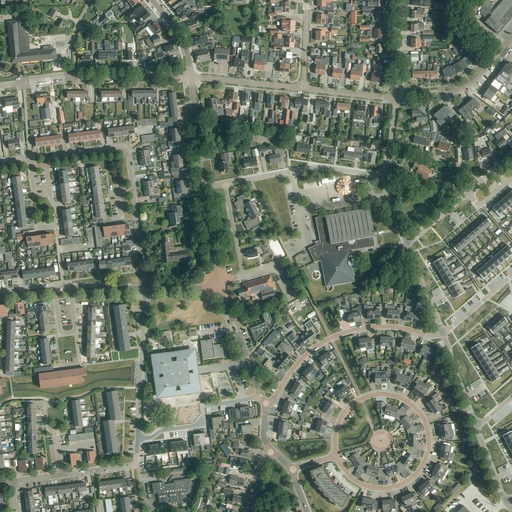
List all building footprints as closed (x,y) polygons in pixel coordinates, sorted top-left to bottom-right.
[(136,0),(133,0),(126,6),(125,7),(125,6),(120,10),(122,13),(128,9),(131,6),(132,8),(139,2),(136,0)] [(174,10),(185,3),(183,0),(179,0),(171,6),(174,10)] [(270,0),(270,3),(271,3),(275,3),(274,8),(290,8),(290,3),(282,3),(277,3),(277,0),(270,0)] [(481,0),(480,5),(482,6),(481,14),(486,19),(484,22),(498,35),(511,19),(511,0),(503,0),(492,13),(490,12),(492,4),(489,4),(490,0),(481,0)] [(192,2),(187,2),(186,3),(182,6),(175,11),(178,15),(186,10),(185,9),(188,6),(188,5),(192,5),(192,2)] [(382,4),(382,3),(370,2),(368,2),(368,6),(362,6),(362,11),(374,11),(374,8),(377,8),(378,7),(382,8),(382,7),(383,6),(383,4),(382,4)] [(332,3),(317,3),(317,7),(326,7),(326,11),(328,11),(332,11),(333,3),(332,3)] [(138,14),(144,9),(140,4),(127,15),(124,17),(128,22),(131,19),(132,21),(139,15),(138,14)] [(475,12),(479,7),(477,5),(467,16),(471,20),(477,14),(475,12)] [(48,16),(54,19),(58,13),(58,12),(59,10),(54,7),(53,9),(52,9),(48,16)] [(269,13),(268,17),(276,17),(276,14),(277,14),(281,14),(281,13),(289,13),(290,8),(274,8),(269,8),(269,11),(272,11),(275,11),(275,13),(269,13)] [(190,9),(186,11),(179,16),(182,20),(190,15),(189,14),(192,11),(190,9)] [(150,15),(146,11),(141,15),(141,16),(138,19),(141,23),(150,15)] [(317,15),(317,19),(331,20),(334,20),(334,15),(334,12),(332,12),(332,11),(328,11),(328,15),(327,15),(325,15),(317,15)] [(95,23),(99,27),(103,25),(109,20),(105,15),(99,20),(95,23)] [(68,29),(71,24),(62,19),(61,19),(57,27),(61,29),(62,26),(64,27),(68,29)] [(202,26),(201,21),(199,22),(198,20),(186,24),(189,32),(201,27),(202,26)] [(30,52),(28,34),(26,34),(25,27),(20,28),(20,22),(17,22),(17,21),(8,22),(12,63),(57,59),(56,50),(53,50),(53,47),(43,48),(44,51),(30,52)] [(161,29),(156,23),(155,24),(153,21),(148,25),(149,26),(148,27),(154,34),(156,32),(157,32),(161,29)] [(134,24),(131,27),(135,32),(142,27),(139,23),(136,26),(134,24)] [(359,26),(359,30),(369,30),(369,29),(370,29),(370,32),(367,32),(367,34),(370,34),(382,34),(383,33),(383,31),(382,30),(378,30),(377,28),(374,28),(374,30),(374,25),(369,25),(369,26),(359,26)] [(137,33),(139,36),(146,30),(143,27),(137,33)] [(278,35),(274,34),(274,39),(274,43),(276,43),(294,44),(294,39),(282,39),(282,35),(278,35)] [(159,36),(152,39),(151,38),(146,40),(148,47),(150,46),(151,49),(155,47),(154,44),(161,42),(159,36)] [(205,45),(205,44),(208,43),(207,36),(192,39),(194,46),(199,45),(200,49),(205,48),(210,48),(211,47),(214,47),(213,43),(210,44),(205,45)] [(91,61),(91,55),(95,55),(94,43),(94,40),(90,40),(90,43),(90,51),(82,51),(82,61),(91,61)] [(126,52),(126,61),(132,60),(132,52),(133,52),(136,52),(136,44),(136,40),(133,40),(133,42),(133,44),(128,44),(128,48),(128,52),(126,52)] [(294,48),(294,44),(276,43),(274,43),(274,44),(271,43),(271,49),(274,49),(274,50),(282,51),(282,48),(294,48)] [(165,57),(165,56),(165,54),(166,53),(175,51),(173,45),(162,48),(160,48),(157,49),(158,52),(154,54),(155,60),(165,57)] [(105,47),(105,52),(103,52),(103,51),(99,51),(99,55),(99,61),(108,61),(108,47),(105,47)] [(108,61),(117,61),(117,54),(111,54),(111,51),(111,47),(108,47),(108,61)] [(215,49),(214,61),(217,62),(221,62),(229,62),(230,50),(215,49)] [(200,52),(195,53),(196,61),(202,60),(202,61),(210,60),(208,50),(200,51),(200,52)] [(249,52),(241,51),(241,54),(239,68),(244,69),(245,63),(248,63),(249,52)] [(286,58),(284,73),(289,73),(290,58),(292,58),(292,53),(287,52),(286,56),(286,58)] [(467,67),(472,63),(468,56),(466,53),(463,55),(465,58),(462,60),(467,67)] [(462,60),(460,56),(457,58),(458,60),(455,61),(457,64),(462,70),(467,67),(462,60)] [(321,60),(320,75),(324,75),(325,67),(326,67),(326,65),(329,66),(330,58),(325,57),(325,61),(321,60)] [(330,58),(329,66),(334,67),(332,78),(337,79),(338,64),(336,64),(336,59),(330,58)] [(433,72),(431,72),(431,78),(437,78),(437,67),(440,67),(440,58),(435,59),(435,64),(436,64),(436,65),(434,65),(434,69),(433,69),(433,72)] [(506,65),(503,70),(509,75),(511,76),(511,74),(511,63),(510,62),(507,66),(506,65)] [(457,64),(452,67),(456,74),(462,70),(457,64)] [(356,72),(355,80),(359,81),(360,74),(362,74),(363,65),(356,65),(356,66),(356,69),(356,72)] [(456,74),(452,67),(450,65),(442,71),(443,73),(446,79),(450,76),(451,78),(456,74)] [(503,70),(499,75),(505,80),(510,83),(511,81),(507,78),(509,75),(503,70)] [(505,80),(499,75),(495,81),(501,85),(505,80)] [(501,85),(495,81),(491,86),(498,90),(500,92),(503,87),(501,85)] [(498,90),(491,86),(487,91),(494,96),(498,90)] [(170,100),(176,99),(175,93),(167,94),(166,91),(162,92),(163,97),(169,96),(170,100)] [(487,91),(484,96),(490,101),(494,96),(487,91)] [(74,92),(67,92),(68,98),(73,98),(73,102),(76,102),(76,98),(75,98),(74,92)] [(88,92),(81,92),(81,98),(82,98),(86,98),(87,102),(90,102),(90,98),(88,98),(88,92)] [(109,98),(108,92),(101,92),(102,98),(107,98),(107,102),(110,102),(109,98)] [(122,92),(115,92),(115,98),(116,98),(120,98),(120,102),(124,102),(124,97),(122,97),(122,92)] [(237,93),(230,92),(229,96),(227,96),(227,99),(229,100),(229,102),(234,103),(234,100),(236,101),(237,93)] [(50,94),(43,95),(44,103),(45,102),(45,104),(48,103),(48,104),(51,104),(51,102),(50,94)] [(43,95),(36,96),(37,103),(40,103),(41,105),(44,104),(44,103),(43,95)] [(18,98),(12,99),(13,106),(13,110),(16,110),(17,109),(20,108),(20,105),(19,105),(18,98)] [(209,102),(210,110),(214,110),(215,117),(224,115),(223,109),(218,110),(217,105),(220,105),(219,98),(215,99),(215,101),(209,102)] [(288,98),(280,98),(280,104),(279,104),(279,108),(287,109),(288,98)] [(6,107),(6,111),(3,111),(3,118),(7,118),(6,113),(10,113),(9,107),(13,106),(12,99),(5,100),(6,107)] [(481,108),(474,99),(469,103),(474,109),(476,108),(478,110),(481,108)] [(474,109),(469,103),(464,108),(469,114),(470,115),(473,118),(474,116),(471,112),(474,109)] [(365,107),(358,106),(357,112),(358,112),(357,116),(364,116),(364,112),(365,112),(365,107)] [(455,114),(448,106),(446,108),(445,107),(440,111),(445,118),(447,116),(450,119),(455,114)] [(505,116),(510,109),(505,106),(501,113),(505,116)] [(371,116),(371,117),(371,119),(368,119),(367,126),(371,127),(371,119),(374,120),(374,124),(379,124),(380,116),(376,116),(377,108),(372,107),(371,116)] [(486,111),(492,117),(496,113),(489,107),(486,111)] [(51,118),(50,108),(41,110),(42,120),(51,118)] [(463,118),(465,121),(469,118),(470,120),(473,118),(470,115),(469,114),(464,108),(459,112),(464,118),(463,118)] [(427,121),(427,115),(421,116),(421,111),(420,111),(419,110),(417,110),(417,111),(412,112),(412,118),(416,117),(417,122),(427,121)] [(440,111),(435,116),(438,120),(436,122),(440,126),(445,122),(442,120),(445,118),(440,111)] [(464,124),(469,131),(472,129),(467,122),(464,124)] [(128,135),(135,135),(134,126),(129,127),(128,123),(126,123),(126,127),(127,127),(128,135)] [(127,127),(126,127),(122,128),(122,124),(119,124),(120,128),(121,128),(122,136),(128,135),(127,127)] [(109,125),(107,126),(107,127),(105,127),(106,136),(109,136),(109,138),(116,137),(115,129),(114,129),(110,129),(109,125)] [(121,128),(120,128),(116,128),(116,125),(113,125),(114,129),(115,129),(116,137),(122,136),(121,128)] [(180,135),(180,129),(174,130),(173,126),(166,127),(166,128),(167,131),(168,131),(168,133),(171,132),(171,136),(180,135)] [(95,140),(101,139),(100,130),(95,131),(95,127),(92,128),(93,131),(94,131),(95,140)] [(94,131),(93,131),(89,132),(88,128),(86,128),(87,132),(88,132),(89,141),(95,140),(94,131)] [(43,138),(43,134),(42,129),(40,129),(41,138),(42,138),(43,147),(49,146),(48,137),(47,137),(43,138)] [(88,132),(87,132),(83,133),(82,129),(80,129),(80,133),(81,133),(82,141),(89,141),(88,132)] [(81,133),(80,133),(77,134),(76,130),(74,130),(74,134),(75,134),(76,142),(82,141),(81,133)] [(75,134),(74,134),(70,134),(70,131),(67,131),(68,135),(69,135),(70,143),(76,142),(75,134)] [(17,139),(14,140),(15,149),(21,148),(20,141),(24,140),(23,132),(16,133),(17,139)] [(64,136),(61,136),(56,136),(55,132),(53,133),(53,137),(54,136),(55,145),(62,144),(62,143),(65,143),(64,136)] [(505,135),(501,132),(495,137),(498,140),(495,143),(500,149),(507,143),(502,137),(505,135)] [(54,136),(53,137),(50,137),(49,133),(47,134),(47,137),(48,137),(49,146),(55,145),(54,136)] [(442,136),(437,134),(434,142),(439,144),(437,149),(447,152),(450,145),(446,144),(448,138),(442,136)] [(42,138),(41,138),(37,139),(37,135),(34,135),(35,139),(36,147),(43,147),(42,138)] [(180,135),(171,136),(171,141),(169,141),(169,143),(168,143),(169,147),(176,146),(175,142),(181,142),(180,135)] [(14,140),(14,138),(10,138),(10,136),(4,136),(5,145),(8,144),(9,150),(15,149),(14,140)] [(430,140),(415,136),(413,144),(424,146),(428,147),(430,140)] [(334,150),(324,148),(320,148),(320,152),(323,152),(323,156),(335,158),(336,150),(336,147),(339,148),(340,140),(335,140),(334,147),(334,150)] [(297,144),(296,152),(310,154),(311,146),(297,144)] [(258,147),(260,154),(266,152),(266,151),(269,151),(268,145),(258,147)] [(140,159),(150,158),(149,153),(153,151),(152,147),(145,148),(145,151),(139,152),(140,159)] [(348,147),(347,152),(342,151),(341,155),(344,155),(343,159),(354,161),(355,158),(360,159),(362,148),(355,147),(355,148),(348,147)] [(483,158),(491,156),(489,149),(481,151),(480,147),(477,148),(479,156),(482,155),(483,158)] [(276,148),(275,152),(276,155),(269,157),(270,164),(281,162),(280,157),(284,156),(283,150),(276,148)] [(465,161),(473,160),(471,149),(464,150),(465,161)] [(374,164),(376,155),(368,154),(369,151),(366,151),(364,162),(367,163),(374,164)] [(176,152),(169,153),(170,157),(171,157),(172,159),(173,158),(174,162),(183,161),(182,155),(177,156),(176,152)] [(224,156),(218,156),(219,165),(220,164),(221,172),(228,171),(227,162),(230,161),(229,157),(224,158),(224,156)] [(150,163),(150,158),(140,159),(141,166),(147,165),(148,169),(155,168),(154,163),(150,163)] [(254,167),(257,166),(256,158),(243,160),(245,168),(254,167)] [(172,167),(171,167),(171,173),(179,172),(181,172),(181,168),(184,168),(183,161),(174,162),(174,163),(171,163),(172,167)] [(419,166),(414,163),(412,169),(417,171),(415,174),(427,181),(433,171),(420,165),(419,166)] [(68,176),(67,173),(71,172),(71,166),(61,168),(62,172),(59,172),(60,179),(68,177),(68,176)] [(98,167),(90,168),(86,169),(87,176),(91,176),(91,175),(99,173),(98,167)] [(91,175),(91,176),(87,176),(88,182),(92,182),(92,181),(100,180),(99,173),(91,175)] [(21,177),(18,177),(17,174),(9,175),(10,179),(13,178),(13,183),(9,184),(9,186),(13,186),(13,185),(22,184),(21,177)] [(453,175),(450,181),(458,185),(461,179),(453,175)] [(68,177),(60,179),(60,185),(69,184),(69,183),(68,179),(72,178),(72,176),(68,176),(68,177)] [(144,190),(154,189),(153,184),(157,182),(156,176),(149,177),(149,182),(143,183),(144,190)] [(186,187),(185,181),(183,181),(183,178),(172,179),(172,183),(176,182),(177,188),(186,187)] [(92,181),(92,182),(92,186),(89,186),(89,188),(89,189),(93,188),(93,187),(101,186),(100,180),(92,181)] [(73,182),(69,183),(69,184),(60,185),(61,191),(70,190),(69,189),(69,185),(73,185),(73,182)] [(456,188),(445,182),(444,185),(454,191),(456,188)] [(13,185),(13,186),(14,189),(10,190),(10,192),(14,192),(14,191),(22,190),(22,184),(13,185)] [(93,192),(89,192),(87,193),(87,195),(94,194),(93,193),(102,192),(101,186),(93,187),(93,188),(93,192)] [(186,187),(177,188),(173,189),(174,195),(174,202),(181,202),(180,198),(181,198),(181,194),(187,194),(186,187)] [(70,190),(61,191),(62,197),(70,196),(70,195),(70,191),(74,191),(73,188),(69,189),(70,190)] [(155,194),(154,189),(144,190),(145,197),(151,196),(152,199),(159,199),(158,194),(155,194)] [(14,191),(14,192),(15,196),(11,196),(11,199),(15,198),(15,197),(23,196),(22,190),(14,191)] [(93,193),(94,194),(94,198),(90,199),(90,201),(94,201),(94,200),(103,199),(102,192),(93,193)] [(70,196),(62,197),(63,204),(65,204),(71,203),(71,198),(75,197),(74,195),(70,195),(70,196)] [(247,213),(256,209),(254,205),(252,201),(250,202),(248,196),(244,198),(243,195),(237,198),(238,201),(234,203),(238,211),(242,208),(243,210),(245,209),(247,213)] [(15,197),(15,198),(16,202),(12,202),(12,205),(16,204),(16,203),(24,202),(23,196),(15,197)] [(505,197),(501,201),(507,208),(510,206),(511,208),(511,205),(511,204),(505,197)] [(94,200),(94,201),(95,204),(91,205),(91,207),(95,207),(95,206),(103,205),(103,199),(94,200)] [(501,201),(497,205),(503,212),(505,209),(508,212),(510,211),(507,208),(501,201)] [(16,203),(16,204),(17,208),(13,209),(13,211),(17,211),(17,210),(25,209),(24,202),(16,203)] [(95,206),(95,207),(96,211),(92,211),(92,214),(96,213),(96,212),(104,211),(103,205),(95,206)] [(183,217),(182,206),(177,207),(177,205),(171,206),(172,214),(169,214),(170,222),(168,222),(169,228),(178,227),(178,224),(180,223),(180,218),(183,217)] [(497,205),(492,209),(498,216),(501,213),(504,216),(505,215),(503,212),(497,205)] [(70,210),(62,211),(63,217),(71,216),(71,215),(71,211),(75,211),(74,208),(70,209),(70,210)] [(17,210),(17,211),(17,214),(13,215),(14,217),(18,217),(18,216),(26,215),(25,209),(17,210)] [(256,209),(247,213),(250,218),(247,219),(248,220),(244,223),(247,230),(252,227),(253,230),(259,227),(258,224),(261,223),(258,217),(259,217),(257,213),(258,212),(256,209)] [(353,251),(375,247),(373,237),(374,237),(369,209),(315,218),(320,243),(308,249),(315,263),(321,261),(326,287),(355,282),(352,269),(357,268),(354,253),(353,253),(353,251)] [(93,217),(93,220),(90,220),(90,223),(103,222),(103,218),(105,217),(104,211),(96,212),(96,213),(92,214),(92,217),(93,217)] [(18,216),(18,217),(18,221),(14,221),(14,223),(15,224),(19,223),(18,222),(27,221),(26,215),(18,216)] [(75,215),(71,215),(71,216),(63,217),(64,224),(72,222),(72,221),(71,218),(75,217),(75,215)] [(491,224),(483,215),(478,220),(486,229),(491,224)] [(486,229),(478,220),(474,224),(481,233),(486,229)] [(18,222),(19,223),(19,227),(15,227),(15,230),(19,229),(27,227),(27,221),(18,222)] [(72,222),(64,224),(65,230),(73,229),(73,228),(72,224),(76,223),(76,221),(72,221),(72,222)] [(481,233),(474,224),(469,228),(476,237),(481,233)] [(77,227),(73,228),(73,229),(65,230),(65,236),(74,235),(73,230),(77,230),(77,227)] [(476,237),(469,228),(464,232),(472,241),(476,237)] [(472,241),(464,232),(459,236),(467,245),(472,241)] [(186,255),(185,247),(174,248),(173,235),(161,237),(161,244),(160,244),(162,263),(172,262),(187,261),(187,255),(186,255)] [(467,245),(459,236),(455,240),(462,249),(467,245)] [(33,237),(27,238),(21,246),(21,247),(21,248),(22,249),(23,250),(24,250),(28,249),(28,248),(35,247),(33,237)] [(462,249),(455,240),(449,244),(457,253),(462,249)] [(284,255),(280,242),(272,244),(276,258),(284,255)] [(502,245),(500,247),(503,250),(509,256),(511,253),(511,251),(507,246),(504,248),(502,245)] [(247,252),(249,258),(258,256),(257,253),(261,253),(260,247),(254,248),(255,250),(247,252)] [(498,249),(496,250),(499,253),(504,260),(509,256),(503,250),(500,252),(498,249)] [(89,251),(84,252),(85,257),(86,262),(87,262),(88,269),(94,269),(93,261),(89,261),(88,257),(90,257),(90,252),(89,252),(89,251)] [(493,253),(492,254),(494,257),(500,264),(504,260),(499,253),(496,256),(493,253)] [(125,266),(132,266),(131,258),(126,258),(126,254),(123,254),(123,259),(124,259),(125,266)] [(119,267),(117,255),(117,260),(114,260),(113,255),(110,256),(111,260),(112,260),(113,268),(119,267)] [(112,260),(111,260),(108,261),(107,256),(104,257),(105,261),(106,261),(107,269),(113,268),(112,260)] [(489,256),(487,258),(490,261),(496,268),(500,264),(494,257),(492,259),(489,256)] [(87,262),(86,262),(82,262),(82,257),(79,258),(79,263),(80,262),(81,270),(88,269),(87,262)] [(106,261),(105,261),(101,262),(101,257),(98,257),(98,262),(99,262),(100,270),(107,269),(106,261)] [(441,258),(433,263),(436,268),(444,263),(442,260),(446,258),(445,257),(441,258)] [(80,262),(79,263),(76,263),(75,258),(73,259),(73,263),(74,263),(75,271),(81,270),(80,262)] [(67,262),(65,262),(63,262),(64,264),(65,270),(68,269),(69,272),(75,271),(74,263),(73,263),(70,264),(69,259),(66,260),(67,262)] [(485,260),(483,261),(486,264),(492,271),(496,268),(490,261),(487,263),(485,260)] [(444,263),(436,268),(439,273),(447,268),(445,265),(449,263),(448,261),(444,263)] [(18,279),(17,271),(13,271),(12,263),(8,263),(9,272),(10,272),(11,280),(18,279)] [(54,266),(54,268),(50,268),(49,264),(47,264),(47,269),(48,269),(49,276),(50,276),(56,276),(55,273),(59,272),(58,265),(54,266)] [(480,264),(479,265),(481,268),(487,275),(492,271),(486,264),(483,267),(480,264)] [(42,270),(41,270),(38,270),(37,265),(34,266),(35,270),(36,278),(43,277),(42,270)] [(48,269),(47,269),(44,269),(43,265),(40,265),(41,270),(42,270),(43,277),(43,278),(50,278),(50,276),(49,276),(48,269)] [(35,270),(31,271),(31,266),(28,267),(28,271),(29,271),(30,279),(36,278),(35,270)] [(447,268),(439,273),(442,278),(450,273),(448,270),(452,268),(451,266),(447,268)] [(29,271),(28,271),(25,272),(24,267),(22,267),(22,272),(23,272),(24,280),(30,279),(29,271)] [(10,272),(9,272),(6,272),(5,268),(2,268),(3,273),(4,273),(5,280),(11,280),(10,272)] [(476,268),(474,269),(477,272),(483,279),(487,275),(481,268),(479,271),(476,268)] [(450,273),(442,278),(445,283),(453,278),(451,275),(454,273),(453,271),(450,273)] [(243,284),(244,290),(238,292),(240,297),(242,296),(243,298),(261,292),(261,294),(263,300),(276,296),(274,291),(273,291),(273,289),(274,288),(271,276),(243,284)] [(453,278),(445,283),(448,288),(456,283),(454,280),(457,278),(456,276),(453,278)] [(456,283),(448,288),(451,293),(461,287),(465,285),(464,283),(460,285),(458,282),(456,283)] [(461,287),(451,293),(455,299),(465,293),(465,292),(468,290),(467,289),(464,291),(461,287)] [(16,304),(17,310),(18,315),(25,314),(23,303),(16,304)] [(88,308),(88,314),(96,315),(96,314),(96,310),(100,310),(101,306),(102,305),(101,305),(101,304),(91,304),(90,308),(88,308)] [(376,310),(373,310),(374,320),(380,319),(379,312),(382,312),(382,304),(379,304),(379,307),(376,307),(376,310)] [(388,304),(385,304),(384,312),(387,312),(387,319),(393,320),(393,311),(394,307),(388,306),(388,304)] [(8,317),(7,309),(10,308),(10,305),(7,305),(0,305),(0,313),(1,317),(8,317)] [(131,351),(124,305),(114,307),(121,352),(131,351)] [(373,306),(367,306),(367,305),(364,305),(364,313),(367,313),(368,320),(374,320),(373,310),(373,306)] [(47,313),(46,306),(38,307),(39,312),(35,313),(35,315),(39,315),(39,314),(47,313)] [(358,308),(352,309),(352,310),(353,313),(355,322),(361,321),(359,314),(362,313),(361,306),(357,307),(358,308)] [(393,311),(393,320),(399,320),(399,313),(402,313),(403,306),(400,306),(399,308),(397,308),(396,311),(393,311)] [(412,309),(411,307),(406,306),(404,314),(407,314),(405,321),(411,323),(414,310),(412,309)] [(346,309),(343,310),(345,317),(348,317),(349,324),(355,322),(353,313),(352,310),(349,311),(349,310),(346,311),(346,309)] [(413,314),(411,323),(417,324),(419,317),(422,318),(424,311),(420,310),(420,313),(417,312),(416,315),(413,314)] [(264,323),(250,329),(255,343),(273,324),(271,321),(268,311),(263,315),(264,319),(264,323)] [(39,315),(35,315),(36,319),(33,319),(34,322),(40,321),(40,320),(48,319),(47,313),(39,314),(39,315)] [(501,314),(496,319),(504,327),(506,330),(508,329),(505,326),(509,323),(501,314)] [(40,320),(40,321),(41,325),(37,325),(37,327),(41,327),(41,326),(49,325),(48,319),(40,320)] [(496,319),(491,323),(499,331),(501,334),(503,333),(500,330),(504,327),(496,319)] [(304,335),(310,343),(313,341),(312,340),(316,337),(315,336),(320,333),(318,329),(320,327),(316,322),(314,324),(311,320),(304,325),(307,329),(306,330),(308,332),(304,335)] [(491,323),(486,327),(494,336),(497,339),(498,337),(496,334),(499,331),(491,323)] [(41,326),(41,327),(41,331),(37,331),(38,334),(42,333),(42,332),(49,331),(49,325),(41,326)] [(166,336),(166,338),(171,338),(170,330),(162,331),(163,336),(166,336)] [(310,343),(304,335),(300,338),(298,336),(297,337),(294,333),(287,338),(296,350),(301,346),(302,347),(306,345),(306,346),(310,343)] [(386,347),(386,336),(383,336),(383,337),(381,337),(380,339),(377,339),(377,346),(386,347)] [(386,336),(386,347),(395,347),(395,339),(392,339),(392,338),(390,338),(390,337),(386,336)] [(364,338),(366,348),(372,347),(375,346),(374,339),(371,339),(370,338),(368,338),(368,337),(364,338)] [(356,342),(356,345),(355,345),(356,351),(361,350),(360,349),(366,348),(364,338),(361,338),(361,339),(359,340),(359,341),(356,342)] [(41,346),(50,345),(50,344),(49,344),(48,339),(41,340),(41,344),(37,345),(37,347),(42,347),(41,346)] [(406,350),(408,340),(405,339),(405,340),(402,339),(402,341),(399,340),(397,347),(406,350)] [(224,357),(222,344),(222,345),(214,346),(213,340),(201,341),(203,360),(215,358),(224,357)] [(408,340),(406,350),(415,352),(417,345),(414,344),(414,342),(411,342),(412,341),(408,340)] [(479,344),(471,349),(474,353),(474,354),(482,349),(480,346),(483,344),(482,342),(479,344)] [(279,359),(287,365),(289,362),(288,361),(291,358),(290,357),(294,352),(282,343),(277,349),(281,352),(280,353),(282,355),(279,359)] [(42,352),(51,351),(50,345),(41,346),(42,347),(42,351),(38,351),(38,353),(42,353),(42,352)] [(425,357),(429,348),(426,346),(426,347),(423,346),(423,347),(420,346),(417,353),(425,357)] [(482,349),(474,354),(477,358),(485,354),(483,350),(486,348),(485,347),(482,349)] [(429,348),(425,357),(423,360),(428,362),(430,359),(433,361),(436,354),(433,353),(434,351),(432,350),(432,349),(429,348)] [(43,358),(51,358),(51,357),(52,357),(51,351),(42,352),(43,357),(39,357),(39,360),(43,359),(43,358)] [(95,352),(87,352),(87,358),(90,358),(89,362),(97,361),(97,358),(98,358),(98,354),(105,355),(105,354),(105,352),(102,352),(102,351),(95,351),(95,352)] [(485,354),(477,358),(480,363),(488,358),(486,355),(489,353),(488,351),(485,354)] [(170,355),(153,355),(154,374),(164,375),(164,377),(156,380),(158,397),(176,396),(176,392),(181,391),(182,395),(193,394),(194,393),(195,392),(197,391),(198,388),(199,386),(198,378),(197,376),(195,374),(189,373),(189,371),(197,369),(195,356),(194,354),(192,353),(190,352),(177,355),(177,364),(173,364),(170,355)] [(336,358),(332,352),(329,353),(328,352),(326,354),(325,353),(323,355),(328,363),(330,366),(335,362),(333,360),(336,358)] [(328,363),(323,355),(320,357),(318,359),(319,360),(317,362),(321,368),(328,363)] [(488,358),(480,363),(483,368),(490,364),(491,363),(489,360),(492,358),(491,356),(488,358)] [(51,364),(51,358),(43,358),(43,359),(44,363),(39,364),(40,366),(44,366),(44,365),(51,364)] [(287,365),(279,359),(276,363),(274,361),(272,362),(269,359),(264,365),(268,368),(265,371),(271,375),(273,373),(276,375),(280,370),(280,371),(283,368),(284,368),(287,365)] [(490,364),(483,368),(486,373),(494,368),(492,365),(495,363),(494,361),(491,363),(490,364)] [(308,366),(306,369),(313,376),(319,369),(314,364),(312,366),(311,365),(309,367),(308,366)] [(494,368),(486,373),(489,378),(497,373),(495,370),(498,368),(497,366),(494,368)] [(81,370),(62,373),(39,377),(41,389),(83,383),(82,376),(87,376),(86,369),(80,369),(81,370)] [(313,376),(306,369),(303,371),(304,372),(302,374),(304,375),(301,377),(307,383),(313,376)] [(381,384),(381,374),(378,375),(378,369),(372,369),(372,371),(368,371),(368,380),(372,379),(372,377),(375,376),(375,384),(381,384)] [(387,376),(390,376),(390,369),(387,369),(387,372),(381,372),(381,374),(381,384),(387,384),(387,376)] [(404,375),(398,373),(399,371),(396,370),(394,377),(397,378),(394,385),(400,387),(403,378),(404,375)] [(497,373),(489,378),(490,378),(493,383),(500,378),(498,375),(501,373),(502,372),(500,371),(497,373)] [(408,381),(411,382),(413,375),(410,374),(409,377),(404,375),(403,378),(400,387),(406,388),(408,381)] [(416,386),(412,392),(417,395),(422,388),(420,386),(421,384),(419,382),(421,380),(418,378),(414,384),(416,386)] [(343,383),(338,387),(340,389),(346,396),(350,393),(346,387),(348,385),(344,379),(341,381),(343,383)] [(294,384),(292,387),(301,392),(306,384),(299,380),(298,383),(296,382),(295,384),(294,384)] [(301,392),(292,387),(290,389),(291,390),(290,392),(291,393),(290,396),(296,400),(301,392)] [(340,389),(338,387),(334,391),(332,388),(329,390),(334,396),(337,394),(341,400),(346,396),(340,389)] [(425,390),(422,388),(417,395),(421,399),(426,393),(428,395),(433,389),(430,387),(429,389),(426,388),(425,390)] [(104,422),(108,454),(118,453),(114,424),(113,425),(112,421),(121,420),(117,391),(107,393),(111,421),(104,422)] [(430,409),(437,404),(436,401),(438,400),(436,397),(439,396),(437,393),(431,397),(433,400),(426,404),(430,409)] [(333,410),(336,405),(330,401),(332,399),(325,395),(324,398),(326,399),(325,401),(327,403),(325,405),(333,410)] [(72,402),(73,408),(81,407),(80,406),(80,402),(84,402),(84,399),(80,400),(80,401),(72,402)] [(283,407),(292,410),(295,401),(288,399),(287,402),(286,401),(285,404),(284,403),(283,407)] [(385,402),(381,403),(381,415),(385,415),(390,416),(392,407),(387,406),(387,407),(385,407),(385,402)] [(306,404),(303,412),(301,412),(300,416),(305,418),(309,405),(306,404)] [(437,404),(430,409),(433,414),(439,410),(441,412),(447,408),(445,405),(443,407),(441,405),(439,406),(437,404)] [(333,410),(325,405),(324,408),(321,407),(320,409),(317,407),(316,410),(322,414),(324,411),(330,415),(333,410)] [(81,407),(73,408),(73,409),(72,409),(72,414),(81,413),(81,412),(81,408),(85,408),(85,406),(80,406),(81,407)] [(230,421),(250,418),(250,416),(254,415),(253,408),(249,408),(249,407),(245,407),(245,406),(241,407),(241,408),(240,408),(240,409),(235,409),(229,410),(230,421)] [(292,410),(283,407),(282,410),(282,413),(283,413),(282,416),(289,419),(292,410)] [(398,409),(392,407),(390,416),(395,418),(397,420),(404,410),(401,408),(399,411),(397,410),(398,409)] [(404,410),(397,420),(400,421),(403,426),(411,420),(407,416),(406,417),(405,415),(407,412),(404,410)] [(81,413),(72,414),(73,421),(82,419),(82,415),(86,414),(85,412),(81,412),(81,413)] [(324,418),(321,417),(313,415),(313,419),(315,419),(315,422),(317,423),(317,426),(326,428),(327,422),(323,421),(324,418)] [(82,419),(73,421),(73,422),(75,422),(75,427),(83,426),(82,421),(86,420),(86,418),(82,419)] [(277,428),(288,429),(289,420),(281,419),(281,422),(279,422),(279,425),(278,425),(277,428)] [(411,420),(403,426),(406,430),(407,433),(419,429),(418,426),(414,427),(413,425),(414,425),(411,420)] [(253,425),(246,426),(245,422),(235,423),(236,430),(242,429),(242,435),(254,433),(253,425)] [(448,422),(440,423),(441,426),(439,426),(440,429),(439,429),(439,432),(449,431),(452,430),(451,424),(448,425),(448,422)] [(326,428),(317,426),(316,428),(313,428),(313,430),(310,430),(309,433),(316,435),(317,432),(324,434),(326,428)] [(288,429),(277,428),(277,431),(278,432),(278,434),(279,434),(279,437),(287,438),(287,435),(291,435),(292,430),(288,429)] [(408,436),(408,440),(406,440),(406,441),(408,441),(418,441),(418,436),(416,436),(416,434),(420,432),(419,429),(407,433),(408,436)] [(453,430),(452,430),(449,431),(439,432),(440,436),(441,435),(441,438),(443,438),(443,441),(452,439),(452,436),(454,436),(453,430)] [(511,432),(503,436),(505,441),(511,437),(511,434),(511,433),(511,431),(511,432)] [(194,441),(190,442),(192,452),(196,452),(195,447),(201,446),(199,434),(193,435),(194,441)] [(205,434),(199,434),(201,446),(206,445),(207,451),(211,451),(210,442),(209,437),(206,438),(205,434)] [(418,441),(408,441),(406,441),(406,442),(408,442),(409,447),(408,450),(419,453),(420,450),(416,449),(416,447),(418,447),(418,441)] [(234,442),(233,445),(233,448),(235,449),(234,452),(240,454),(240,456),(248,457),(249,451),(238,449),(239,446),(239,443),(234,442)] [(225,443),(220,447),(226,456),(232,453),(225,443)] [(440,448),(439,451),(449,453),(452,453),(453,448),(450,447),(451,444),(443,443),(443,446),(441,445),(441,448),(440,448)] [(12,447),(2,448),(2,449),(0,449),(0,455),(3,455),(3,451),(14,449),(14,447),(12,447)] [(360,457),(357,453),(356,450),(345,453),(346,457),(350,456),(351,457),(350,458),(353,463),(360,457)] [(408,450),(407,453),(404,451),(401,455),(402,455),(401,455),(404,457),(411,463),(414,458),(413,457),(414,456),(418,457),(419,453),(408,450)] [(96,463),(96,459),(95,451),(88,452),(89,464),(96,463)] [(449,453),(439,451),(439,454),(440,455),(439,457),(441,457),(440,460),(448,462),(449,453)] [(3,455),(0,455),(0,462),(4,462),(4,461),(3,457),(12,456),(12,453),(3,455)] [(71,455),(72,462),(72,466),(79,465),(78,454),(71,455)] [(247,466),(248,460),(232,457),(231,460),(230,460),(229,465),(239,467),(239,465),(247,466)] [(364,462),(360,457),(353,463),(356,467),(357,466),(358,468),(356,471),(359,473),(366,463),(364,462)] [(400,462),(398,463),(405,473),(408,471),(406,468),(407,466),(408,467),(411,463),(404,457),(400,462)] [(35,459),(36,463),(37,471),(44,470),(42,458),(35,459)] [(25,460),(18,461),(20,473),(27,472),(25,460)] [(391,467),(390,467),(393,476),(399,474),(398,473),(400,472),(402,475),(405,473),(398,463),(395,465),(394,462),(390,464),(391,467)] [(446,466),(440,462),(438,465),(437,464),(436,466),(435,466),(433,469),(445,475),(447,470),(445,468),(446,466)] [(369,465),(366,463),(359,473),(362,475),(364,472),(366,473),(365,474),(371,476),(374,467),(369,465)] [(218,473),(228,475),(230,468),(228,468),(229,465),(221,464),(220,466),(219,466),(218,473)] [(382,469),(382,481),(386,481),(386,477),(387,476),(388,478),(393,476),(390,467),(389,464),(384,466),(385,469),(382,469)] [(322,466),(310,471),(313,478),(315,482),(319,488),(324,494),(330,499),(336,504),(342,508),(349,497),(343,494),(339,490),(334,485),(330,480),(327,475),(325,472),(322,466)] [(379,469),(374,467),(371,476),(376,478),(377,476),(378,477),(378,481),(382,481),(382,469),(379,469)] [(442,480),(445,475),(433,469),(432,472),(431,475),(433,475),(431,478),(438,482),(439,479),(442,480)] [(243,486),(244,480),(239,479),(239,477),(231,476),(229,484),(240,486),(240,485),(243,486)] [(162,483),(152,484),(154,494),(160,493),(161,495),(158,496),(159,505),(189,501),(188,492),(192,492),(190,479),(174,481),(174,482),(174,484),(170,484),(170,485),(165,486),(165,484),(164,482),(162,483)] [(424,482),(422,484),(431,493),(435,489),(433,487),(435,485),(430,480),(428,482),(427,481),(425,482),(424,482)] [(431,493),(422,484),(419,486),(420,487),(418,489),(419,490),(417,492),(422,498),(429,491),(430,493),(431,493)] [(241,497),(233,496),(233,491),(224,489),(223,494),(228,495),(227,503),(232,504),(233,502),(235,503),(240,503),(241,497)] [(409,493),(406,494),(412,507),(417,504),(416,501),(419,500),(415,493),(413,494),(412,493),(410,494),(409,493)] [(412,507),(406,494),(403,496),(403,497),(401,498),(402,499),(399,501),(402,508),(405,506),(407,509),(412,507)] [(360,499),(359,500),(358,506),(367,508),(369,498),(366,497),(366,498),(363,498),(363,499),(360,499)] [(369,498),(367,508),(366,511),(371,511),(373,510),(376,510),(377,503),(374,502),(375,501),(372,500),(372,499),(369,498)] [(389,511),(389,510),(388,499),(384,500),(385,501),(382,501),(382,503),(379,503),(380,510),(383,510),(383,511),(389,511)] [(391,499),(388,499),(389,510),(398,509),(397,501),(394,501),(394,500),(391,500),(391,499)]
